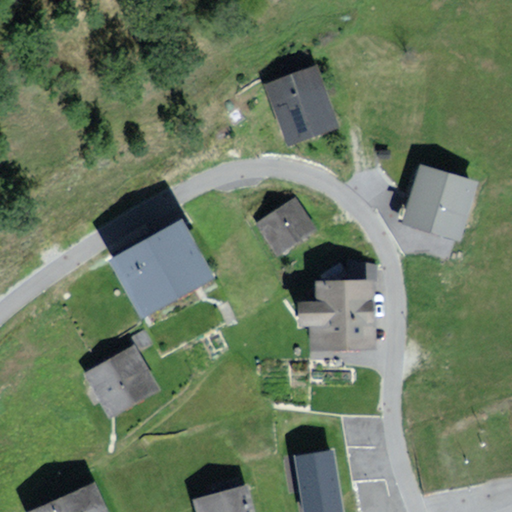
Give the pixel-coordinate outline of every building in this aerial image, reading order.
[(315,48),(255,67),(276,134),(337,115),(315,48)] [(420,164),(400,225),(459,244),(478,183),(420,164)] [(250,207),(282,255),(329,224),(297,176),(250,207)] [(196,228),(126,271),(160,326),(230,283),(196,228)] [(313,295),(318,359),(384,354),(379,290),(313,295)] [(141,354),(89,386),(115,429),(168,398),(141,354)] [(344,511),(334,449),(291,455),(302,511),(344,511)] [(113,511),(102,489),(53,511),(113,511)] [(257,511),(251,489),(201,503),(203,511),(257,511)]
